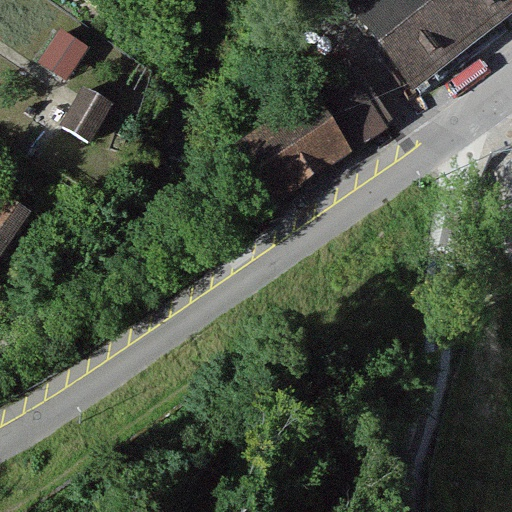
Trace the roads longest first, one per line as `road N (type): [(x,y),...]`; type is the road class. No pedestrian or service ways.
road 1 (residential): [(511,85),(64,414),(0,445)]
road 2 (track): [(431,148),(449,166),(431,362),(400,511)]
